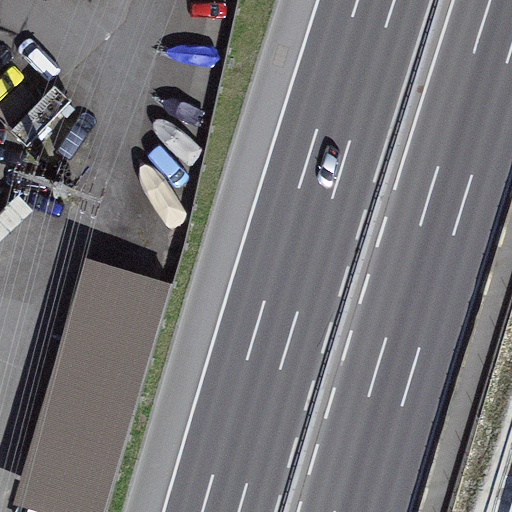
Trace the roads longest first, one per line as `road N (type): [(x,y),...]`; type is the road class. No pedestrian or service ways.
road 1 (motorway): [(380,0),(224,511)]
road 2 (motorway): [(354,511),(510,0)]
road 3 (residential): [(0,2),(105,99)]
